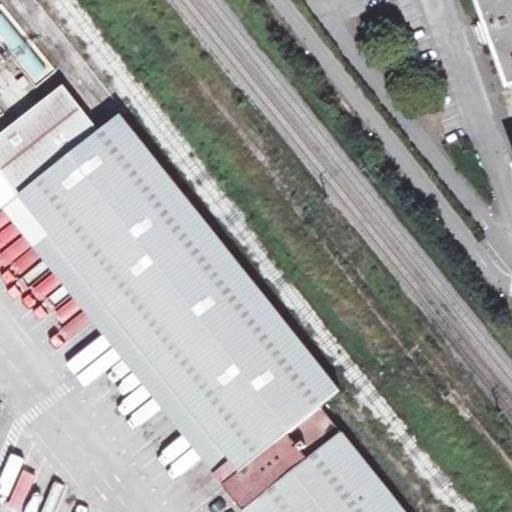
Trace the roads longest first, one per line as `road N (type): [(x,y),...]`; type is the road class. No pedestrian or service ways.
road 1 (unclassified): [(270,0),(511,286)]
road 2 (residential): [(345,0),(329,9),(385,101),(489,229),(511,243)]
road 3 (residential): [(511,208),(427,0)]
